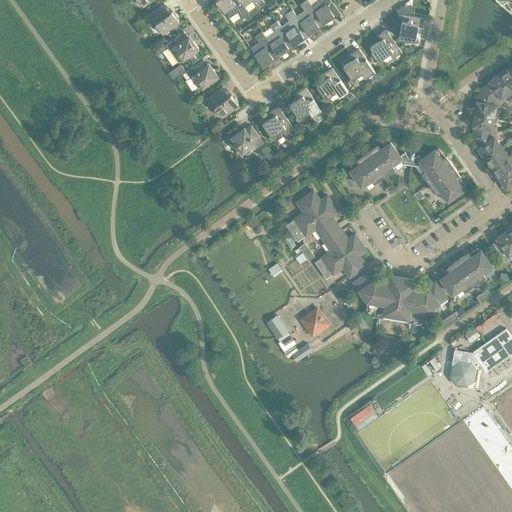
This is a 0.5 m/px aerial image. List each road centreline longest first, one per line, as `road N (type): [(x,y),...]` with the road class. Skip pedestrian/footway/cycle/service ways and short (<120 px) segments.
road 1 (residential): [(365,16),(253,96),(187,2)]
road 2 (residential): [(502,211),(425,98),(442,0)]
road 3 (residential): [(363,217),(389,256),(418,261),(502,211)]
